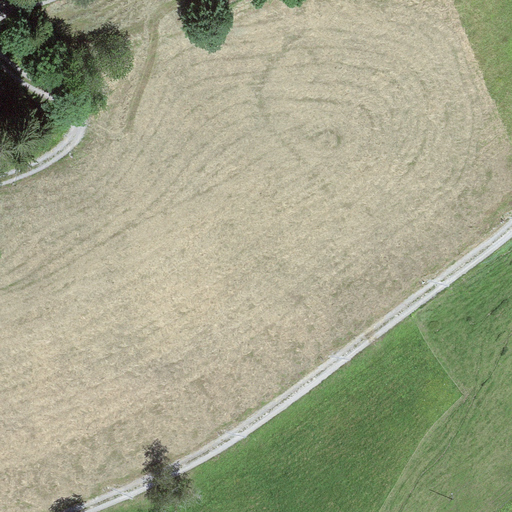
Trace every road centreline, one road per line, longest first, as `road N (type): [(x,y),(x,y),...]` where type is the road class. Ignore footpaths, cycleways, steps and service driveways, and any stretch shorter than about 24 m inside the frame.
road 1 (track): [(74,511),(183,467),(264,416),(511,232)]
road 2 (track): [(0,46),(64,127),(58,156),(0,194)]
